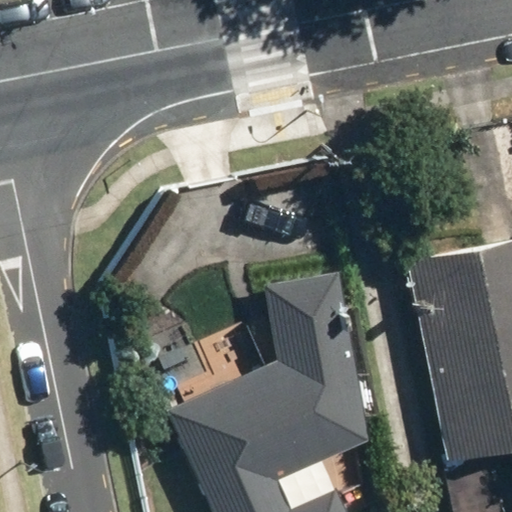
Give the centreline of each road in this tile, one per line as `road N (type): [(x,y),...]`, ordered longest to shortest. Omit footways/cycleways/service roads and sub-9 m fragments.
road 1 (residential): [(0,83),(416,0)]
road 2 (residential): [(0,97),(84,511)]
